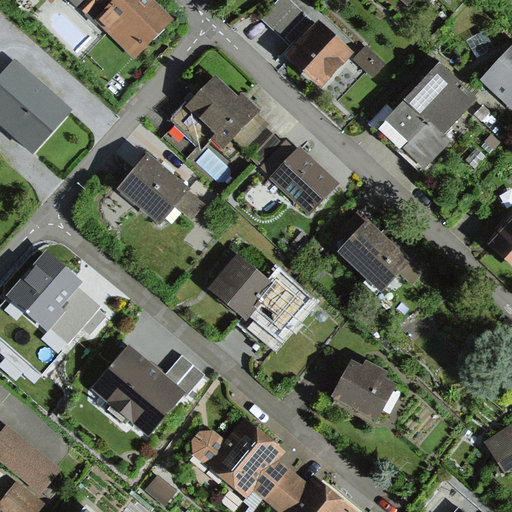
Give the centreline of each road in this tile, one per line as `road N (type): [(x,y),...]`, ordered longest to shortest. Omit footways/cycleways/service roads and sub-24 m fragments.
road 1 (residential): [(49,214),(388,502)]
road 2 (residential): [(210,22),(511,303)]
road 3 (residential): [(49,214),(210,22)]
